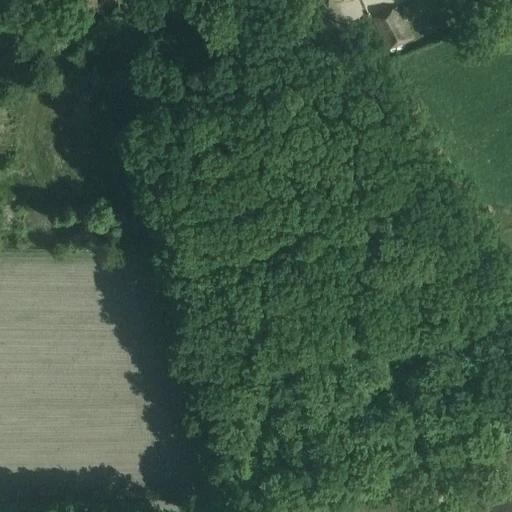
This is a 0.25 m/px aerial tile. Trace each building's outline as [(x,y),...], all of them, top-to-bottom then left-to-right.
[(95,0),(77,0),(81,27),(99,25),(98,21),(104,20),(103,9),(97,10),(95,0)] [(371,17),(389,49),(414,37),(408,24),(397,5),(371,17)] [(30,248),(68,249),(68,231),(30,230),(30,248)] [(511,511),(511,499),(510,493),(444,511),(511,511)] [(414,511),(432,511),(433,511),(430,502),(413,508),(414,511)]
